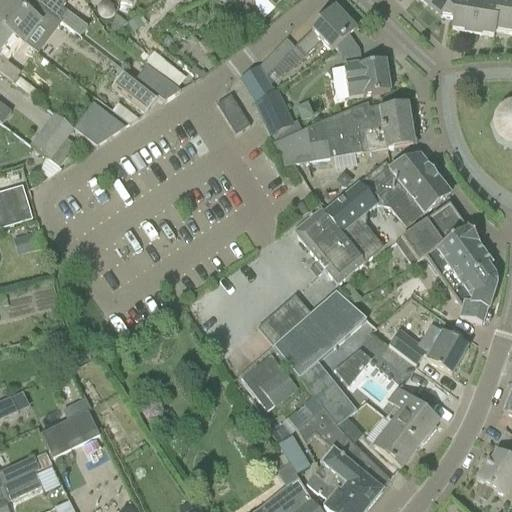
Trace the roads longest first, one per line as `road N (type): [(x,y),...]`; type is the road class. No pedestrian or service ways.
road 1 (residential): [(511,208),(452,141),(445,84),(351,0)]
road 2 (residential): [(409,511),(473,434),(511,298)]
